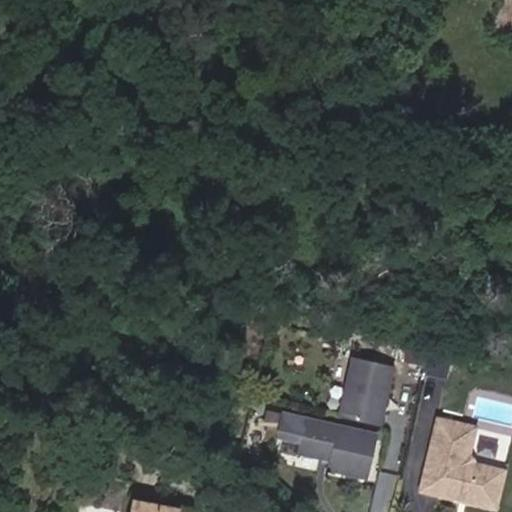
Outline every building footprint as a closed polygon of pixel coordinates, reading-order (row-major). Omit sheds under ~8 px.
[(421,361),(425,345),(405,341),(401,358),(421,361)] [(350,359),(339,419),(380,427),(392,368),(350,359)] [(505,468),(475,462),(469,454),(475,426),(438,418),(424,490),(460,498),(461,493),(470,495),(475,500),(498,505),(505,468)] [(370,480),(379,435),(305,421),(298,456),(335,463),(333,472),(370,480)] [(175,511),(176,511),(131,502),(129,511),(175,511)]
